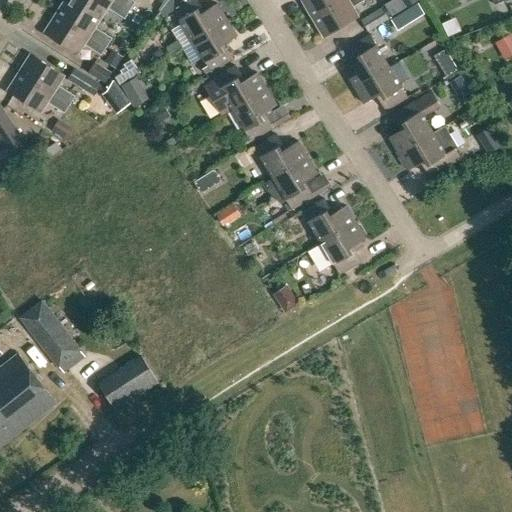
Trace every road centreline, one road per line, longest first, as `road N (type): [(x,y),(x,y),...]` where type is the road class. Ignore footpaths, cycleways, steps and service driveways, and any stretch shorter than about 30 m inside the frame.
road 1 (residential): [(511,202),(430,250),(410,235),(258,0)]
road 2 (residential): [(29,511),(134,438)]
